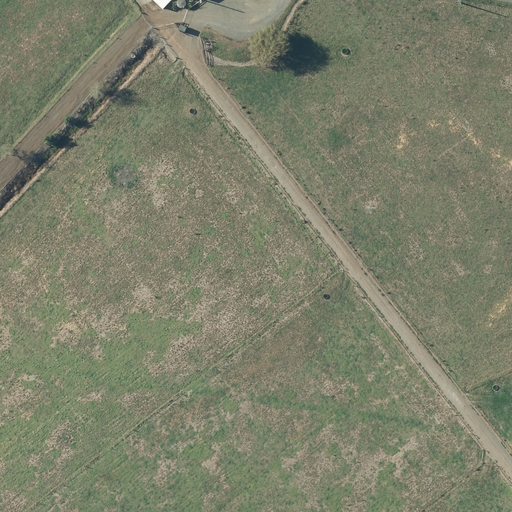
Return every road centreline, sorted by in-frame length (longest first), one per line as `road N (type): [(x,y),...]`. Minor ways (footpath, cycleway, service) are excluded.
road 1 (track): [(184,34),(511,450)]
road 2 (track): [(0,205),(184,34),(233,0)]
